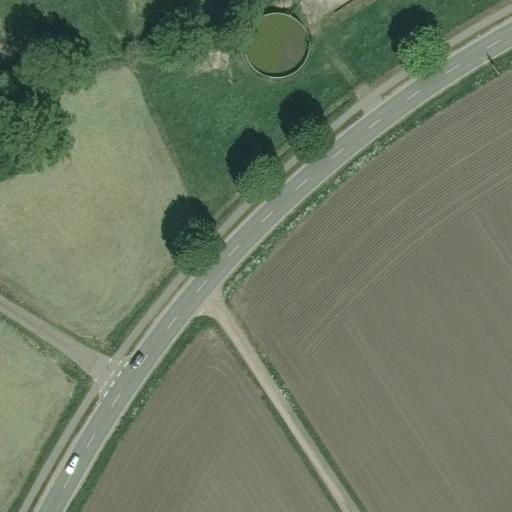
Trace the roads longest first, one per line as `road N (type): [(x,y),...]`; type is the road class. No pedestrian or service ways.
road 1 (tertiary): [(124,382),(294,187),(374,123),(511,33)]
road 2 (track): [(201,288),(349,511)]
road 3 (tertiary): [(47,511),(124,382)]
road 4 (residential): [(0,300),(124,382)]
